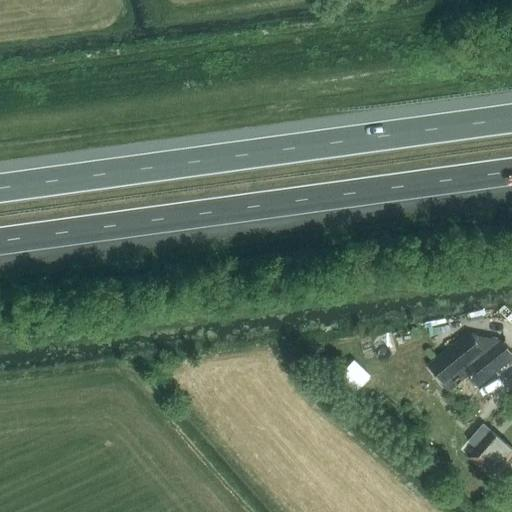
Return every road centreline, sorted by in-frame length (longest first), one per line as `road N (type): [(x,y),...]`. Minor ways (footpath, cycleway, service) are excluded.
road 1 (motorway): [(0,243),(511,173)]
road 2 (motorway): [(511,119),(0,188)]
